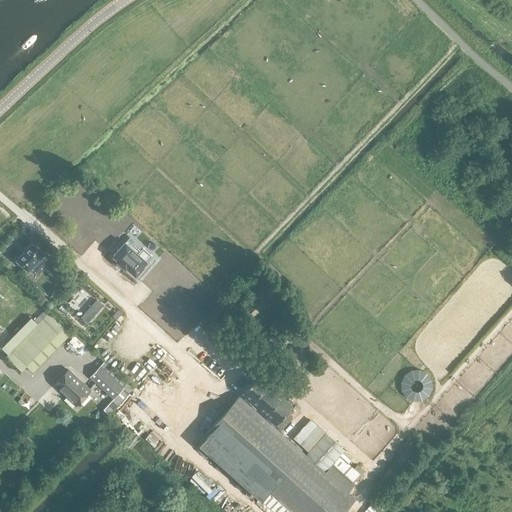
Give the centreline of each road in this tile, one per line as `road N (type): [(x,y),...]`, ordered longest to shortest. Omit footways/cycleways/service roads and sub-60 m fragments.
road 1 (track): [(284,277),(255,251),(459,40)]
road 2 (unclassified): [(172,347),(0,193)]
road 3 (tertiary): [(0,109),(125,0)]
